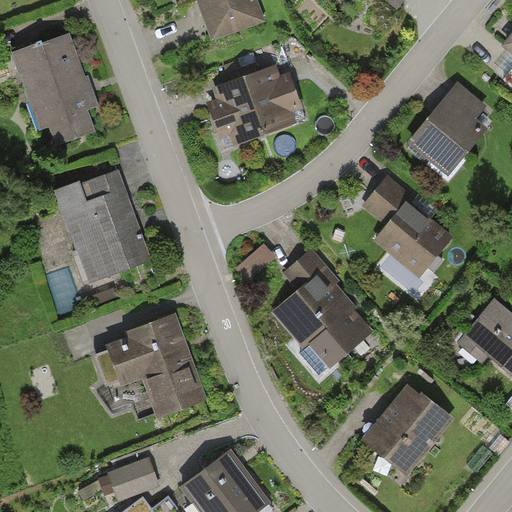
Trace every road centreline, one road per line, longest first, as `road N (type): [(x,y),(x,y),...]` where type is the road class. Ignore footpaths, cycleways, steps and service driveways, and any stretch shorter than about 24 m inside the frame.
road 1 (residential): [(471,0),(341,157),(294,197),(188,236)]
road 2 (residential): [(339,511),(244,386),(188,236)]
road 3 (residential): [(188,236),(103,0)]
